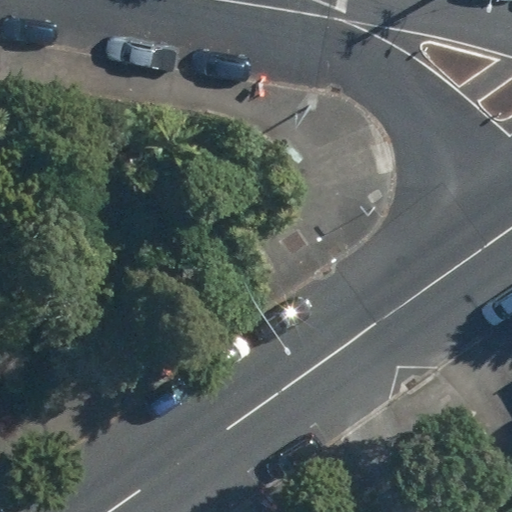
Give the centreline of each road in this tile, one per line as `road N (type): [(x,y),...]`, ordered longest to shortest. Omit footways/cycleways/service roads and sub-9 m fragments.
road 1 (primary): [(113,511),(511,231)]
road 2 (residential): [(209,0),(383,29),(511,72)]
